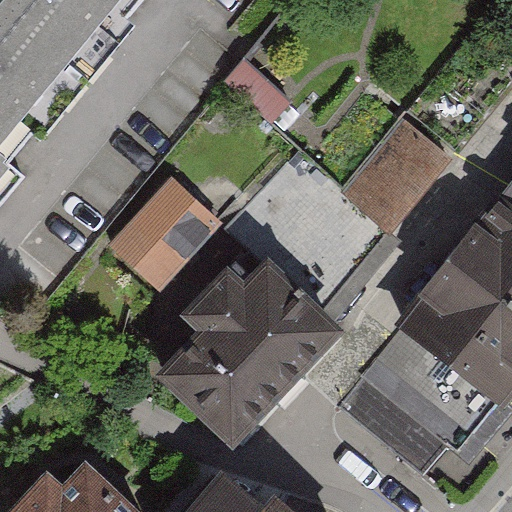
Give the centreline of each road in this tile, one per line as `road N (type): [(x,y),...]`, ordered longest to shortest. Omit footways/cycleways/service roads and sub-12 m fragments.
road 1 (motorway): [(0,365),(511,110)]
road 2 (residential): [(378,511),(303,455),(213,451),(0,340)]
road 3 (motorway): [(190,0),(0,82)]
